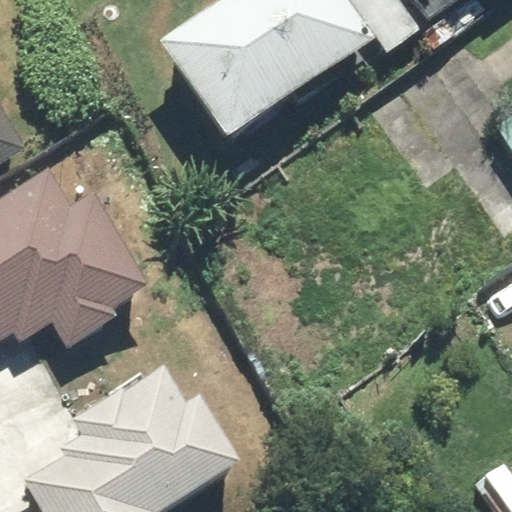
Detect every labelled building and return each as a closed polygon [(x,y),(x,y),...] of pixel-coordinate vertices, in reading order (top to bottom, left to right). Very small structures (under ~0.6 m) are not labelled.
[(243,0),(146,67),(214,163),(368,56),(328,0),(243,0)] [(333,0),(383,64),(417,37),(388,0),(333,0)] [(0,175),(17,166),(0,137),(0,175)] [(0,352),(7,349),(12,358),(45,340),(59,365),(107,339),(102,329),(137,310),(84,216),(61,229),(40,192),(0,214),(0,352)] [(182,511),(231,483),(190,414),(177,422),(155,385),(143,392),(137,383),(106,401),(110,407),(66,433),(75,448),(53,461),(58,469),(18,493),(29,511),(182,511)]
